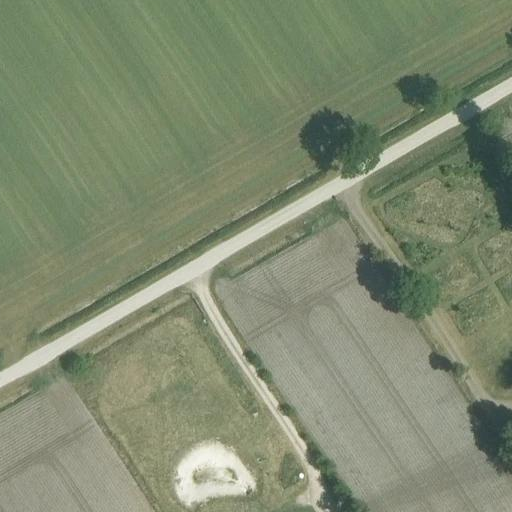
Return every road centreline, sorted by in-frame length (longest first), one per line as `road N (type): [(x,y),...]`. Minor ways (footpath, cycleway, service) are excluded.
road 1 (unclassified): [(0,380),(511,83)]
road 2 (track): [(339,183),(487,402),(511,409)]
